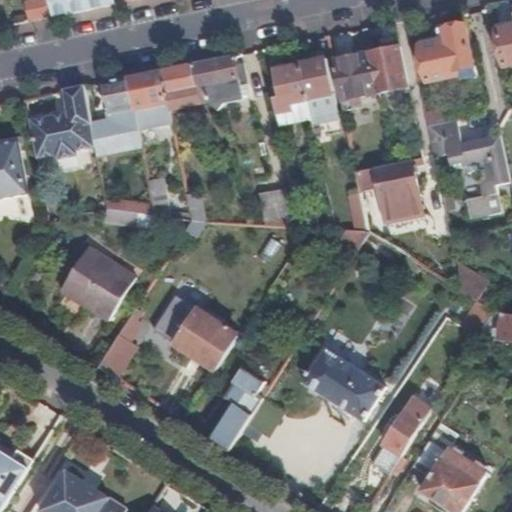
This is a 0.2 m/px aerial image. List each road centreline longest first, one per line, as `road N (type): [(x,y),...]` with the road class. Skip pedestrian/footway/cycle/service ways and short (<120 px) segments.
road 1 (residential): [(317,0),(0,66)]
road 2 (residential): [(0,343),(266,511)]
